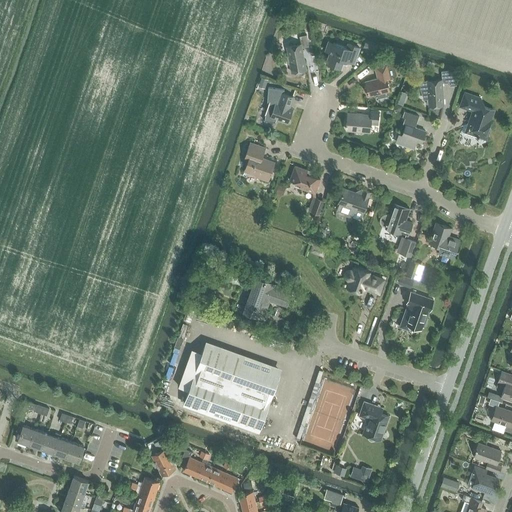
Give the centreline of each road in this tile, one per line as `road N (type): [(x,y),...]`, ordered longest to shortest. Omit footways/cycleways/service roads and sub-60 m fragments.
road 1 (residential): [(422,190),(307,150),(325,99)]
road 2 (tertiary): [(448,387),(504,228)]
road 3 (tertiary): [(405,511),(448,387)]
road 4 (residential): [(325,345),(448,387)]
